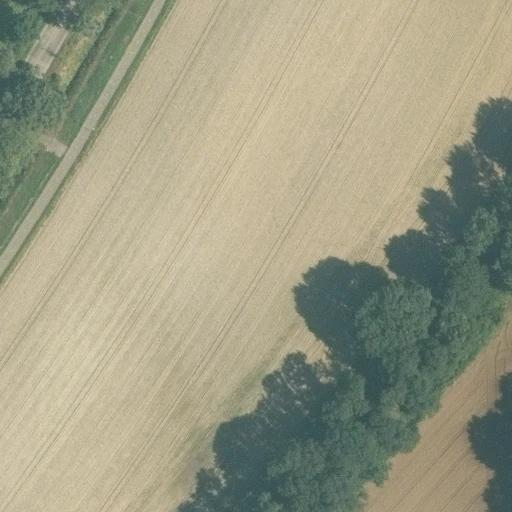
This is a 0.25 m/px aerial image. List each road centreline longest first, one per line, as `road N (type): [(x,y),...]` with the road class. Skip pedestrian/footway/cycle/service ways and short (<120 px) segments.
road 1 (track): [(511,193),(245,511)]
road 2 (tertiary): [(0,117),(69,0)]
